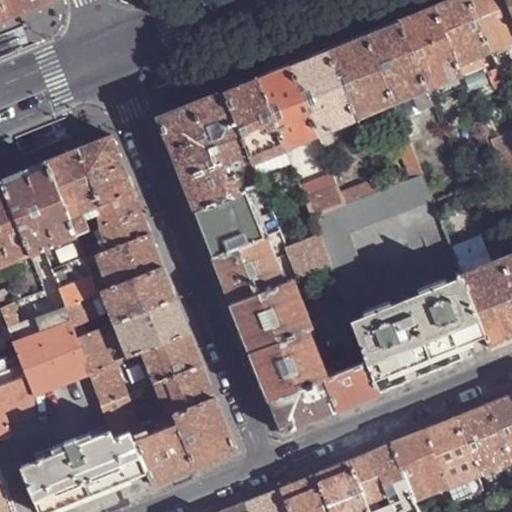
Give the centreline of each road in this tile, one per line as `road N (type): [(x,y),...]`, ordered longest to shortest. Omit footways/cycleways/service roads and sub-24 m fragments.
road 1 (residential): [(271,458),(109,55)]
road 2 (residential): [(271,458),(511,364)]
road 3 (secondary): [(250,0),(109,55)]
road 4 (residential): [(141,511),(271,458)]
